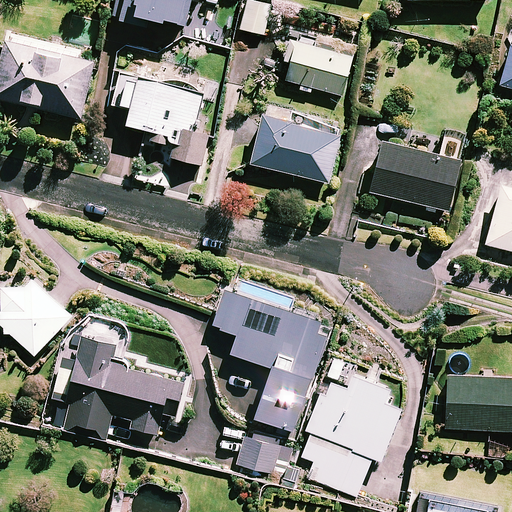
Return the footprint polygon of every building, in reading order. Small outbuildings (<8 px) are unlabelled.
[(139,23),(181,32),(186,13),(192,14),(195,0),(117,0),(112,22),(138,28),(139,23)] [(248,0),(241,31),(265,37),(266,31),(273,33),(276,21),(269,19),(272,5),(252,0),(248,0)] [(353,55),(290,41),(285,63),(291,64),(286,84),(344,97),(353,55)] [(80,51),(45,44),(43,53),(7,45),(0,79),(0,101),(83,120),(95,66),(77,62),(80,51)] [(511,48),(501,88),(511,90),(511,48)] [(205,95),(121,76),(114,108),(133,112),(129,130),(153,136),(151,144),(169,148),(166,160),(203,168),(209,140),(196,137),(205,95)] [(289,125),(264,118),(252,167),(329,185),(340,140),(289,128),(289,125)] [(466,139),(448,135),(442,159),(383,145),(372,195),(449,213),(466,139)] [(511,190),(504,188),(488,246),(511,252),(511,190)] [(294,300),(240,281),(235,296),(226,293),(213,330),(238,338),(232,357),(273,371),(256,422),(294,434),(326,339),(317,336),(320,325),(289,314),(294,300)] [(0,315),(0,325),(4,330),(4,337),(12,337),(34,358),(72,319),(34,282),(26,290),(2,290),(2,313),(0,315)] [(117,348),(83,339),(77,362),(62,359),(46,426),(107,441),(113,417),(133,422),(131,431),(158,438),(164,416),(176,419),(185,385),(112,367),(117,348)] [(392,389),(354,374),(348,390),(328,382),(298,456),(314,462),(308,478),(357,498),(372,460),(381,464),(402,412),(385,405),(392,389)] [(511,380),(448,377),(445,430),(511,434),(511,439),(511,438),(511,380)] [(281,439),(248,430),(238,466),(270,475),(281,439)] [(498,511),(499,507),(419,493),(416,511),(498,511)]
